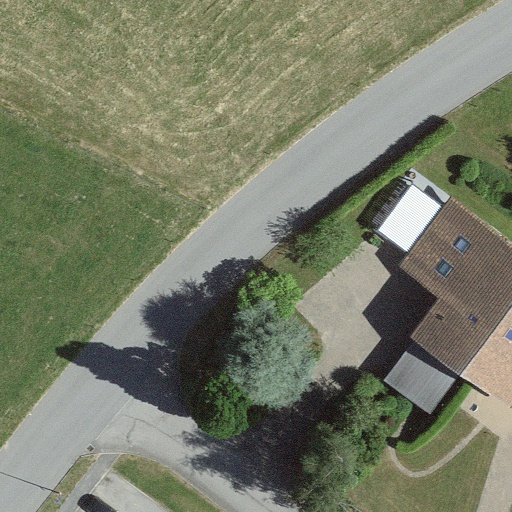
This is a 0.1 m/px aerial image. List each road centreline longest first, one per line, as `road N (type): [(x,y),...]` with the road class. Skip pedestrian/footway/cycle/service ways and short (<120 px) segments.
road 1 (residential): [(106,375),(240,232),(385,116),(511,36)]
road 2 (residential): [(106,375),(283,511)]
road 3 (residential): [(9,511),(106,375)]
